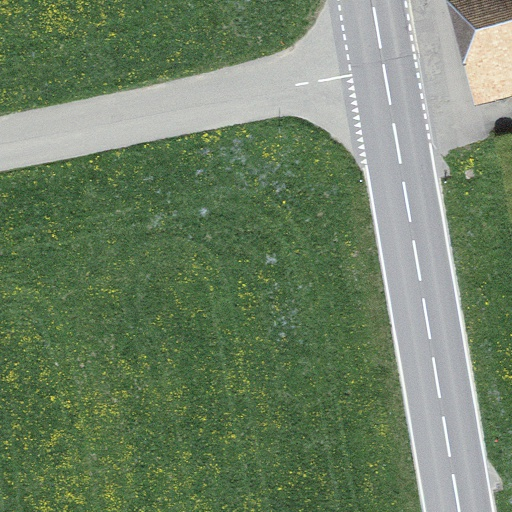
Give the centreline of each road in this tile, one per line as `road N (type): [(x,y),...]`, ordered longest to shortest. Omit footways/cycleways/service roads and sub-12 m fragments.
road 1 (secondary): [(458,511),(386,84)]
road 2 (unclassified): [(0,152),(386,84)]
